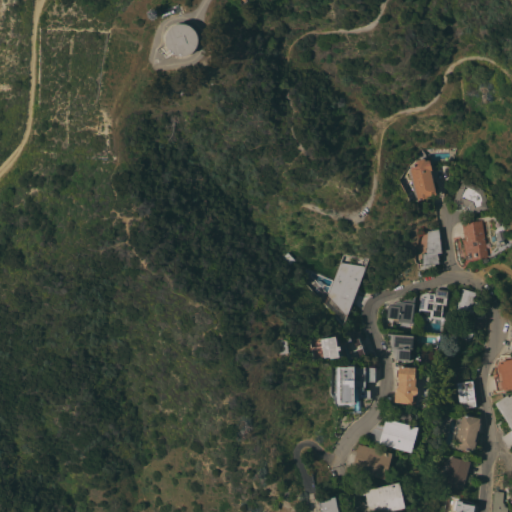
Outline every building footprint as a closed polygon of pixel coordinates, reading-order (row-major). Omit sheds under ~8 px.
[(190,52),(188,54),(185,55),(182,56),(180,56),(177,56),(174,55),(171,54),(169,52),(167,50),(165,48),(164,45),(163,42),(163,39),(164,36),(165,33),(166,31),(168,29),(170,27),(173,25),(175,24),(178,24),(181,24),(184,24),(187,25),(189,27),(192,29),(193,31),(195,34),(196,36),(196,39),(196,42),(195,45),(194,48),(192,50),(190,52)] [(431,170),(429,170),(435,194),(427,196),(427,197),(417,200),(409,169),(412,165),(414,166),(415,164),(414,163),(416,159),(424,158),(424,160),(427,160),(428,160),(431,170)] [(477,186),(481,188),(482,189),(483,190),(489,206),(467,215),(465,209),(459,207),(460,205),(452,202),(458,188),(457,188),(460,179),(477,186)] [(487,256),(465,260),(462,240),(464,240),(461,223),(481,220),(487,256)] [(440,253),(436,253),(438,263),(430,264),(430,265),(421,267),(422,253),(425,254),(427,231),(438,229),(440,253)] [(327,303),(351,308),(359,265),(336,260),(327,303)] [(461,288),(476,292),(471,309),(473,310),(470,321),(453,317),(457,305),(456,304),(457,298),(459,298),(461,288)] [(440,319),(430,318),(430,320),(417,319),(418,309),(417,309),(419,294),(420,294),(427,292),(432,292),(433,293),(434,293),(435,289),(447,290),(445,305),(442,304),(440,319)] [(397,321),(398,319),(386,317),(387,305),(414,295),(411,323),(397,321)] [(468,341),(452,333),(458,322),(474,331),(468,341)] [(338,339),(342,358),(340,359),(334,359),(327,359),(322,360),(323,361),(320,361),(316,336),(336,333),(337,340),(338,339)] [(394,360),(386,333),(415,335),(415,342),(412,342),(411,349),(409,349),(408,361),(394,360)] [(365,354),(352,359),(347,342),(345,343),(344,339),(349,337),(350,340),(359,337),(365,354)] [(511,388),(502,390),(502,389),(496,390),(493,377),(498,376),(497,372),(497,369),(495,370),(495,367),(496,367),(496,365),(497,364),(497,361),(511,358),(511,388)] [(337,365),(353,365),(353,377),(359,377),(359,363),(364,363),(364,385),(369,385),(370,393),(360,393),(360,407),(352,407),(352,403),(337,403),(337,365)] [(396,380),(397,366),(414,367),(413,377),(414,377),(414,385),(416,388),(414,406),(411,405),(411,404),(393,402),(394,388),(396,387),(397,380),(396,380)] [(456,382),(472,381),(475,406),(473,407),(473,408),(465,409),(465,407),(459,408),(456,382)] [(507,394),(508,396),(511,394),(511,395),(511,445),(508,448),(501,437),(511,430),(494,403),(507,394)] [(478,423),(479,423),(477,430),(476,430),(476,433),(478,433),(476,440),(474,439),(473,441),(475,442),(474,448),(472,448),(471,451),(454,447),(456,437),(451,436),(457,413),(479,418),(478,422),(478,423)] [(417,427),(410,452),(378,443),(385,418),(417,427)] [(384,479),(351,469),(358,444),(391,453),(384,479)] [(443,483),(446,473),(439,471),(444,452),(450,453),(449,454),(453,455),(452,457),(469,461),(463,488),(461,487),(443,483)] [(404,507),(383,511),(370,511),(365,490),(398,482),(404,507)] [(491,511),(493,491),(503,492),(502,502),(504,503),(503,504),(504,506),(505,506),(507,508),(507,511),(491,511)] [(319,511),(317,500),(333,497),(336,511),(319,511)] [(473,505),(472,511),(455,511),(456,510),(454,509),(456,500),(462,501),(461,503),(473,505)]
